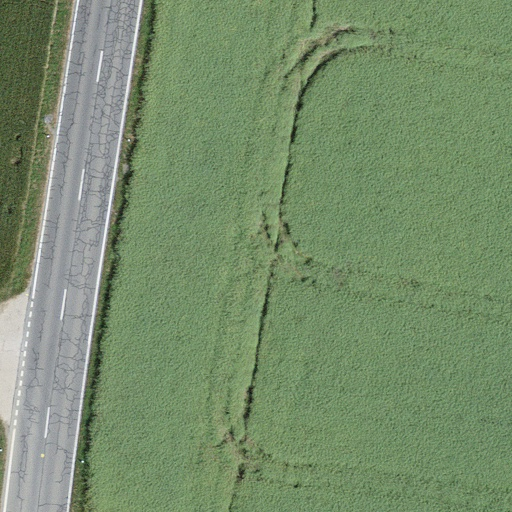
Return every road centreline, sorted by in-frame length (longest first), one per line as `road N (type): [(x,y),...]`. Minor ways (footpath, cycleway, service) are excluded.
road 1 (primary): [(115,0),(59,344)]
road 2 (primary): [(59,344),(40,511)]
